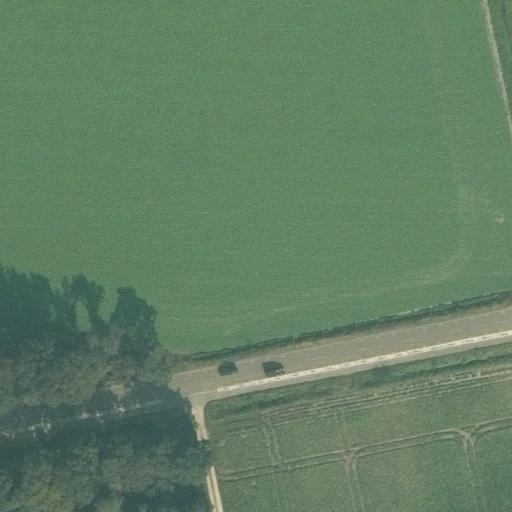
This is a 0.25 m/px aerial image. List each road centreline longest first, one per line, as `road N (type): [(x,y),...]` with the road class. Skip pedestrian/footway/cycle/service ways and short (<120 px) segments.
road 1 (tertiary): [(0,423),(511,321)]
road 2 (track): [(192,384),(216,511)]
